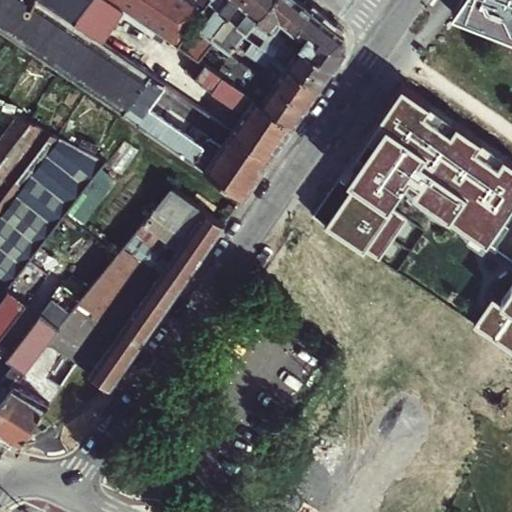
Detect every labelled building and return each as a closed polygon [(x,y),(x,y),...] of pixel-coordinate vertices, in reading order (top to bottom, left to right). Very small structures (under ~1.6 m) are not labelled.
[(149,107),(165,83),(130,60),(74,22),(42,0),(0,0),(0,25),(245,194),(261,171),(221,145),(211,138),(207,139),(184,123),(179,129),(149,107)] [(90,0),(42,0),(74,22),(89,2),(90,0)] [(231,129),(271,156),(293,124),(254,97),(199,59),(191,54),(179,45),(164,35),(119,4),(113,0),(90,0),(89,2),(74,22),(130,60),(165,83),(205,111),(217,93),(233,104),(246,107),(231,129)] [(179,45),(205,10),(189,0),(113,0),(119,4),(164,35),(179,45)] [(189,0),(205,10),(210,3),(212,0),(189,0)] [(229,18),(240,4),(242,0),(212,0),(210,3),(218,9),(200,33),(204,36),(191,54),(199,59),(211,41),(216,35),(229,18)] [(250,30),(259,18),(272,0),(242,0),(240,4),(229,18),(237,24),(224,41),(216,35),(211,41),(231,55),(245,37),(250,30)] [(295,33),(298,28),(312,9),(299,0),(272,0),(259,18),(271,27),(274,29),(279,22),(286,27),(282,34),(286,37),(291,30),(295,33)] [(511,0),(466,0),(458,13),(511,34),(511,0)] [(332,69),(346,50),(344,36),(312,9),(298,28),(309,36),(300,47),(332,69)] [(250,30),(263,39),(271,27),(259,18),(250,30)] [(319,88),(332,69),(300,47),(290,40),(286,37),(282,34),(274,29),(271,27),(263,39),(277,49),(272,56),(294,71),(319,88)] [(286,37),(290,40),(295,33),(291,30),(286,37)] [(319,88),(294,71),(272,56),(258,46),(254,52),(249,49),(253,43),(245,37),(231,55),(267,79),(280,87),(306,105),(319,88)] [(249,49),(254,52),(258,46),(253,43),(249,49)] [(293,124),(306,105),(280,87),(267,79),(254,97),(293,124)] [(362,185),(333,227),(386,263),(414,222),(396,209),(411,187),(511,257),(511,297),(508,303),(500,297),(480,326),(505,343),(509,338),(511,333),(511,158),(410,87),(349,176),(362,185)] [(0,219),(62,138),(20,115),(0,141),(0,219)] [(261,171),(271,156),(231,129),(221,145),(261,171)] [(320,218),(333,227),(362,185),(349,176),(320,218)] [(111,385),(225,223),(172,186),(83,298),(61,324),(48,341),(60,349),(97,375),(111,385)] [(10,287),(29,301),(51,273),(32,259),(10,287)] [(0,299),(10,287),(0,280),(0,299)] [(43,311),(61,324),(83,298),(64,284),(43,311)] [(0,337),(29,301),(10,287),(0,299),(0,337)] [(0,401),(48,341),(61,324),(43,311),(9,355),(16,361),(3,378),(0,377),(0,401)] [(47,406),(60,388),(42,376),(60,349),(48,341),(0,401),(0,432),(23,443),(23,441),(30,430),(47,406)] [(419,399),(409,392),(404,398),(415,405),(419,399)]
